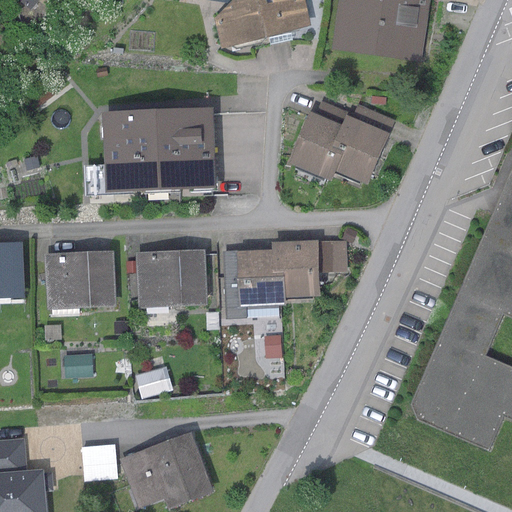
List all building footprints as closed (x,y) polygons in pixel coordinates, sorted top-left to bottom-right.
[(237,0),(232,5),(216,20),(223,50),(315,27),(307,0),(237,0)] [(431,0),(340,0),(334,49),(423,62),(431,0)] [(318,114),(312,112),(290,164),(335,182),(339,173),(371,186),(392,135),(391,134),(396,122),(360,107),(356,116),(323,102),(318,114)] [(216,110),(106,114),(109,194),(219,190),(216,110)] [(511,175),(416,404),(422,420),(496,451),(509,419),(511,420),(511,365),(492,356),(508,317),(511,318),(511,175)] [(345,241),(319,242),(321,273),(347,272),(345,241)] [(273,250),(239,252),(240,272),(222,273),(225,320),(282,317),(281,307),(289,307),(288,300),(322,298),(321,273),(319,242),(273,245),(273,250)] [(24,244),(0,245),(0,300),(25,300),(24,244)] [(207,251),(138,254),(141,309),(210,306),(207,251)] [(116,253),(47,256),(49,311),(118,307),(116,253)] [(281,336),(265,337),(266,359),(282,358),(281,336)] [(93,356),(65,357),(66,379),(94,378),(93,356)] [(163,369),(137,376),(143,400),(169,393),(163,369)] [(194,434),(122,461),(141,510),(166,501),(170,511),(216,494),(194,434)] [(24,439),(0,441),(0,511),(48,511),(45,471),(27,472),(24,439)] [(116,446),(82,449),(85,482),(119,479),(116,446)]
